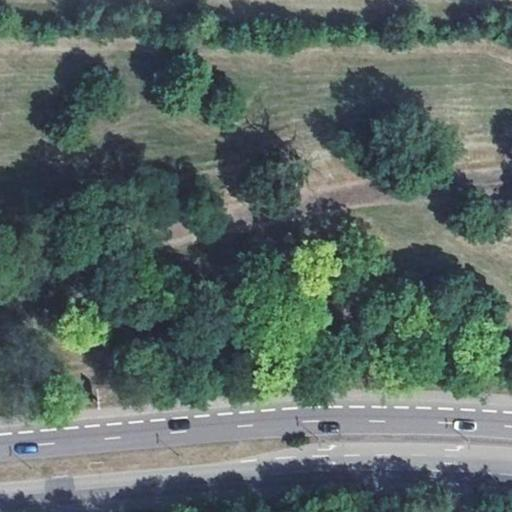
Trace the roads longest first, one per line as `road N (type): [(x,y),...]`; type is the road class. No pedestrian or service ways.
road 1 (tertiary): [(0,497),(327,468),(511,476)]
road 2 (tertiary): [(511,425),(356,418),(0,448)]
